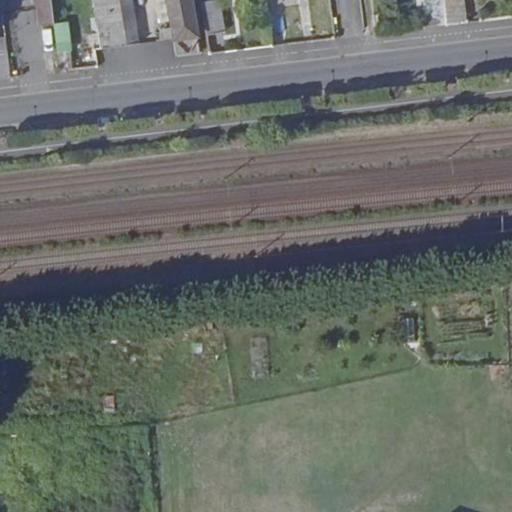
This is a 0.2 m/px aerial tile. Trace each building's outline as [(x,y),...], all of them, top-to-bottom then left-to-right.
[(53,23),(50,0),(35,0),(38,25),(53,23)] [(93,0),(101,47),(139,42),(131,0),(165,0),(175,57),(199,54),(189,0),(93,0)] [(203,3),(209,30),(222,27),(216,0),(203,3)] [(428,27),(447,25),(445,0),(427,0),(426,0),(428,27)] [(445,0),(447,25),(466,23),(463,0),(445,0)] [(58,52),(73,50),(69,21),(55,23),(58,52)] [(0,79),(10,79),(5,38),(0,38),(0,79)] [(57,52),(60,73),(98,68),(95,48),(57,52)]
